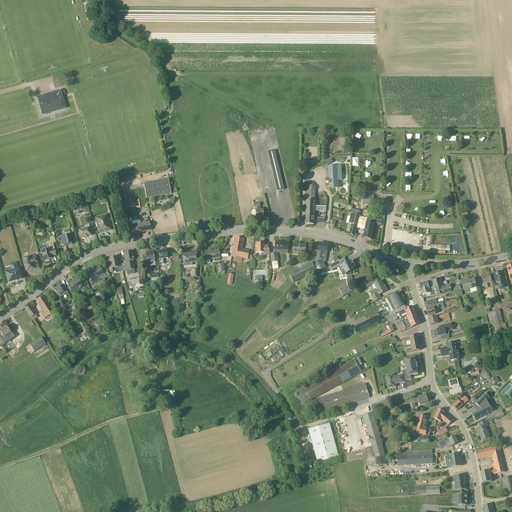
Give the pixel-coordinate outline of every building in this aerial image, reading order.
[(60,91),(38,98),(42,112),(64,105),(60,91)] [(275,151),(260,154),(269,193),(284,190),(275,151)] [(342,180),(341,165),(328,166),(328,171),(329,188),(339,188),(338,180),(342,180)] [(254,173),(246,174),(251,198),(260,196),(254,173)] [(168,179),(144,184),(146,198),(171,194),(168,179)] [(315,201),(316,185),(307,185),(305,224),(314,225),(315,201)] [(132,201),(129,202),(128,200),(125,192),(120,194),(126,213),(125,214),(127,217),(132,215),(130,209),(134,208),(132,201)] [(374,194),(363,194),(363,205),(374,205),(374,194)] [(263,210),(260,210),(260,203),(259,203),(259,200),(254,201),(254,203),(254,207),(256,207),(256,211),(252,211),(252,216),(256,216),(256,218),(263,217),(263,210)] [(356,231),(360,212),(352,210),(349,223),(352,224),(349,234),(355,236),(356,231)] [(107,215),(101,216),(102,220),(96,222),(95,223),(97,227),(98,227),(99,232),(107,230),(107,231),(111,230),(107,215)] [(383,220),(376,219),(368,217),(367,222),(365,233),(364,238),(371,240),(374,224),(381,226),(383,220)] [(149,222),(137,225),(129,227),(131,235),(151,230),(149,222)] [(89,224),(84,226),(85,229),(78,231),(79,232),(77,233),(79,238),(80,238),(81,239),(85,238),(87,237),(91,236),(90,233),(91,232),(89,224)] [(68,232),(64,233),(65,236),(63,237),(60,238),(63,246),(66,246),(72,244),(68,232)] [(252,252),(241,250),(243,239),(235,238),(232,257),(251,260),(252,252)] [(288,243),(275,242),(275,253),(288,254),(288,243)] [(306,245),(298,245),(298,243),(293,243),(292,253),(305,253),(306,245)] [(323,253),(327,254),(329,245),(319,243),(316,265),(319,271),(326,268),(324,263),(324,262),(321,263),(323,253)] [(56,256),(53,244),(48,245),(49,249),(41,251),(44,261),(45,261),(45,262),(49,261),(49,260),(52,259),(51,257),(52,257),(53,257),(56,256)] [(268,245),(262,245),(262,244),(256,244),(256,253),(261,253),(261,255),(269,255),(268,245)] [(219,250),(215,251),(210,252),(210,250),(209,250),(209,252),(205,252),(206,260),(219,258),(219,250)] [(166,251),(158,252),(159,259),(160,265),(164,264),(163,259),(167,258),(166,251)] [(132,261),(133,261),(132,252),(124,254),(126,264),(121,265),(123,272),(134,270),(132,261)] [(155,264),(153,253),(146,254),(146,257),(142,258),(143,265),(155,264)] [(277,253),(270,255),(273,269),(278,268),(277,262),(278,262),(277,253)] [(196,254),(189,255),(189,254),(182,255),(184,267),(192,266),(192,263),(198,262),(196,254)] [(35,256),(31,257),(27,258),(27,260),(23,262),(26,271),(31,269),(31,268),(38,266),(35,256)] [(116,257),(110,259),(111,265),(107,266),(110,273),(115,271),(115,268),(118,267),(116,257)] [(335,263),(330,266),(332,270),(337,267),(336,267),(339,265),(340,267),(342,271),(344,270),(346,275),(354,270),(353,269),(355,267),(353,264),(354,264),(354,263),(353,264),(352,262),(353,262),(352,262),(352,261),(347,263),(344,259),(345,258),(341,260),(335,263)] [(19,269),(18,269),(17,263),(10,265),(12,271),(5,273),(8,283),(13,282),(17,281),(22,279),(19,269)] [(105,277),(100,267),(91,271),(91,269),(87,271),(92,283),(105,277)] [(309,275),(305,267),(290,275),(294,283),(309,275)] [(502,272),(494,274),(497,284),(494,285),(495,290),(498,289),(506,287),(502,272)] [(492,282),(490,275),(482,277),(484,284),(485,288),(488,287),(487,283),(492,282)] [(77,277),(73,280),(74,281),(67,286),(74,295),(82,290),(85,293),(88,291),(77,277)] [(374,302),(381,299),(379,295),(387,291),(384,285),(383,286),(381,281),(379,282),(377,279),(366,285),(368,288),(375,284),(377,289),(370,292),(372,297),(374,300),(374,302)] [(457,291),(455,286),(451,287),(450,285),(443,287),(440,279),(432,281),(436,295),(436,296),(444,294),(452,292),(457,291)] [(476,287),(474,279),(467,281),(467,280),(462,281),(464,291),(476,287)] [(436,295),(432,281),(419,284),(422,295),(427,294),(431,293),(431,296),(436,295)] [(347,288),(340,290),(343,296),(353,291),(350,285),(347,288)] [(67,293),(63,287),(61,289),(59,286),(54,290),(59,298),(67,293)] [(93,294),(97,302),(101,300),(97,292),(93,294)] [(405,310),(408,308),(403,296),(401,297),(398,293),(395,295),(395,294),(390,297),(388,295),(381,299),(382,298),(383,301),(385,300),(391,312),(389,314),(390,317),(396,314),(399,313),(405,310)] [(43,297),(37,300),(43,310),(40,312),(42,316),(44,319),(50,315),(53,320),(56,318),(53,314),(43,297)] [(426,308),(437,304),(436,301),(436,300),(424,303),(426,308)] [(62,301),(59,303),(63,311),(67,310),(62,301)] [(35,313),(31,308),(35,306),(32,302),(24,308),(31,318),(36,314),(35,313)] [(443,303),(438,304),(439,306),(426,310),(428,316),(436,314),(435,311),(445,308),(443,303)] [(499,310),(491,312),(490,313),(489,309),(490,309),(489,304),(484,305),(494,341),(499,340),(500,343),(505,341),(504,338),(507,337),(499,310)] [(407,315),(415,312),(412,306),(408,308),(405,310),(399,313),(400,316),(406,313),(407,315)] [(415,312),(407,315),(409,319),(397,325),(398,327),(404,325),(404,326),(410,323),(409,322),(417,318),(415,312)] [(448,313),(429,319),(431,325),(438,323),(437,319),(441,318),(441,319),(443,319),(444,322),(450,320),(448,313)] [(396,314),(386,319),(389,323),(398,319),(396,314)] [(380,322),(377,316),(354,328),(357,334),(380,322)] [(404,325),(398,327),(400,332),(405,330),(405,331),(420,324),(417,318),(409,322),(410,323),(404,326),(404,325)] [(451,323),(445,325),(439,327),(440,327),(441,328),(436,330),(438,337),(446,335),(446,332),(453,330),(451,323)] [(391,325),(387,327),(387,328),(388,331),(382,333),(380,335),(381,337),(394,331),(391,325)] [(11,332),(10,332),(6,327),(0,330),(0,332),(2,335),(0,336),(0,339),(2,342),(13,335),(11,332)] [(411,345),(419,343),(417,336),(403,339),(404,342),(406,342),(407,346),(411,345)] [(45,345),(41,338),(27,347),(31,354),(34,352),(37,350),(45,345)] [(419,343),(411,345),(407,346),(411,345),(412,349),(406,350),(407,353),(421,351),(419,343)] [(460,359),(458,350),(456,350),(455,347),(457,346),(456,343),(446,344),(447,348),(441,349),(442,357),(450,355),(451,360),(451,361),(454,360),(458,359),(460,359)] [(366,349),(364,344),(354,349),(355,350),(352,351),(354,355),(366,349)] [(394,387),(393,385),(405,382),(404,381),(411,380),(410,375),(417,374),(418,374),(417,369),(417,368),(417,369),(418,368),(417,364),(417,363),(416,363),(415,359),(415,358),(414,358),(405,360),(406,365),(406,366),(407,370),(407,371),(408,373),(403,374),(403,375),(394,377),(393,375),(386,376),(389,388),(394,387)] [(361,371),(354,359),(297,391),(303,404),(361,371)] [(460,388),(457,379),(448,381),(450,389),(449,390),(449,391),(451,396),(462,392),(460,388)] [(365,384),(316,400),(320,413),(370,397),(369,395),(365,384)] [(481,410),(472,414),(475,420),(493,412),(490,406),(492,405),(489,399),(490,398),(485,393),(475,404),(480,408),(481,410)] [(428,402),(426,395),(409,402),(412,409),(416,407),(415,403),(419,402),(420,405),(428,402)] [(468,401),(464,396),(452,406),(457,411),(468,401)] [(452,421),(444,413),(444,412),(438,410),(434,419),(440,422),(441,420),(448,426),(452,421)] [(373,412),(362,416),(365,425),(366,425),(369,436),(367,437),(368,442),(371,442),(372,447),(345,455),(346,461),(367,458),(385,457),(379,436),(373,412)] [(409,413),(402,412),(400,423),(406,424),(409,413)] [(486,418),(488,422),(499,417),(497,413),(486,418)] [(424,428),(426,417),(420,415),(417,431),(401,432),(401,439),(418,437),(419,434),(426,436),(426,435),(429,436),(430,429),(424,428)] [(485,426),(488,425),(486,421),(479,424),(480,428),(476,429),(478,435),(480,434),(482,440),(489,438),(485,426)] [(339,458),(330,424),(309,430),(318,463),(339,458)] [(445,428),(437,432),(439,436),(448,432),(445,428)] [(458,443),(455,437),(449,439),(449,440),(445,441),(444,440),(439,443),(441,448),(446,446),(447,449),(452,446),(458,443)] [(499,446),(476,452),(478,460),(492,456),(494,461),(493,461),(495,470),(480,473),(482,484),(491,482),(490,476),(505,472),(499,446)] [(408,466),(423,465),(433,464),(433,465),(437,465),(437,459),(433,459),(433,454),(414,455),(407,456),(408,466)] [(460,461),(459,461),(458,454),(449,456),(450,459),(446,460),(447,468),(451,467),(451,468),(461,466),(460,461)] [(385,457),(367,458),(368,462),(369,465),(368,466),(368,467),(366,467),(366,472),(375,472),(375,470),(377,470),(377,468),(375,468),(375,462),(376,465),(386,465),(385,457)] [(464,476),(454,477),(456,490),(465,489),(464,482),(465,482),(464,476)] [(504,492),(511,490),(511,487),(510,477),(502,478),(504,492)] [(440,487),(420,488),(420,487),(415,487),(415,495),(440,494),(440,487)] [(457,506),(467,505),(467,494),(457,494),(457,499),(457,506)]
